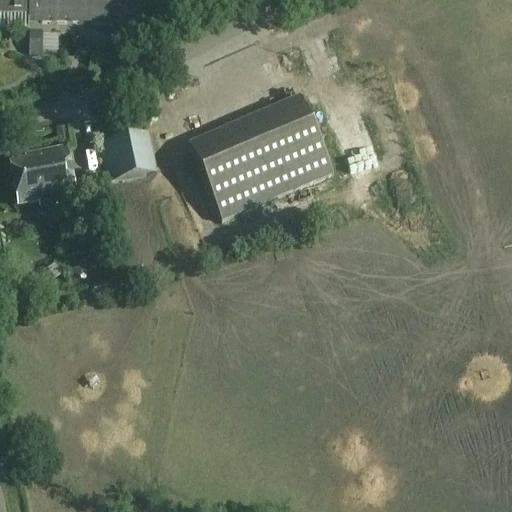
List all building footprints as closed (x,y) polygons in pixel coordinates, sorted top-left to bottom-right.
[(108,22),(107,0),(0,0),(0,16),(27,16),(27,22),(108,22)] [(42,58),(42,32),(28,32),(28,58),(42,58)] [(228,67),(229,83),(242,82),(241,66),(228,67)] [(223,227),(334,179),(299,100),(188,148),(223,227)] [(37,209),(74,202),(64,149),(22,157),(23,164),(6,168),(14,209),(36,205),(37,209)] [(156,209),(166,205),(158,188),(149,191),(156,209)] [(84,233),(100,231),(97,211),(81,213),(84,233)]
